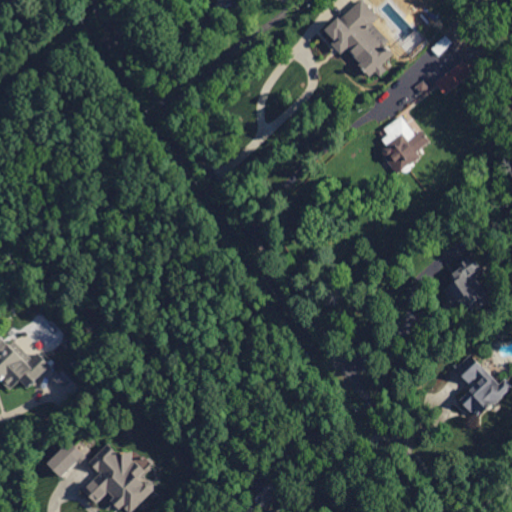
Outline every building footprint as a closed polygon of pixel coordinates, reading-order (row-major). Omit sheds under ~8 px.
[(358,0),(327,29),(335,39),(332,43),(341,53),(346,48),(373,78),(385,67),(383,64),(394,53),(386,44),(390,40),(373,22),(379,16),(364,0),(358,0)] [(434,81),(445,95),(473,72),(463,59),(434,81)] [(384,127),(389,133),(382,138),(387,145),(380,149),(396,173),(421,156),(417,150),(430,141),(422,129),(416,134),(402,115),(384,127)] [(491,298),(476,274),(483,270),(474,255),(449,271),(455,280),(448,285),(467,314),(491,298)] [(0,335),(0,381),(9,391),(21,379),(28,387),(50,366),(37,352),(32,357),(14,339),(10,344),(1,334),(0,335)] [(499,383),(471,353),(456,367),(469,381),(473,377),(478,382),(461,398),(478,418),(511,386),(511,384),(505,377),(499,383)] [(48,461),(62,476),(85,454),(71,440),(48,461)] [(130,511),(159,483),(128,452),(123,457),(108,442),(89,461),(101,473),(84,489),(97,502),(107,493),(121,507),(124,505),(130,511)]
